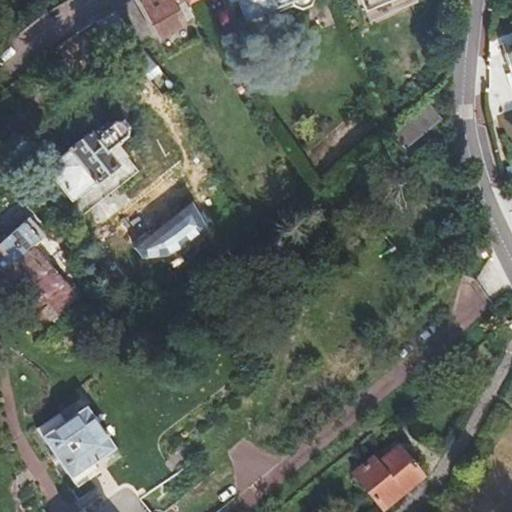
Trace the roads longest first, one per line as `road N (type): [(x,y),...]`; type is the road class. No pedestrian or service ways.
road 1 (residential): [(473,0),(463,131),(511,239)]
road 2 (residential): [(103,0),(0,68)]
